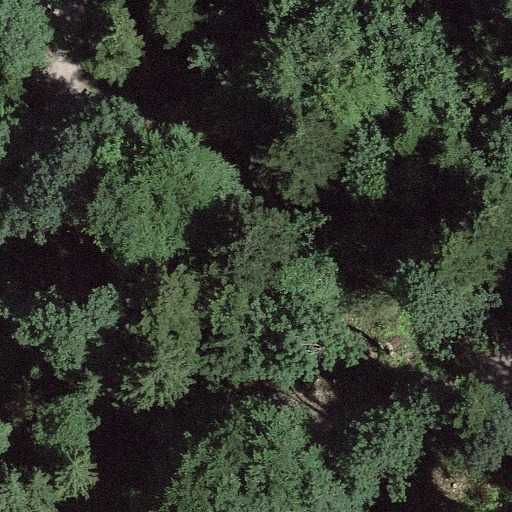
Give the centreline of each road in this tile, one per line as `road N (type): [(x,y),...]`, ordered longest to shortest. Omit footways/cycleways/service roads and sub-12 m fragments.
road 1 (track): [(511,379),(426,418),(310,436),(219,472),(176,511)]
road 2 (track): [(0,211),(68,109),(69,0)]
